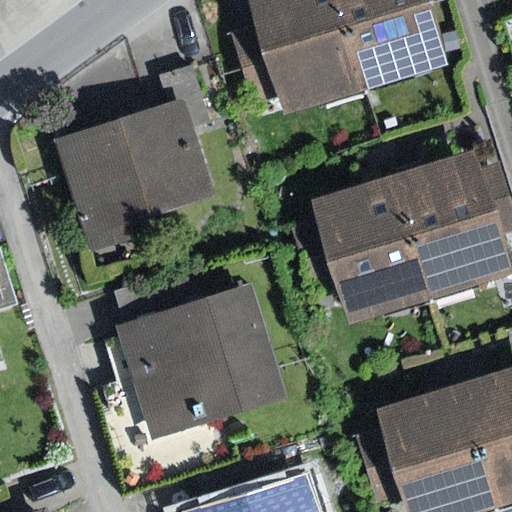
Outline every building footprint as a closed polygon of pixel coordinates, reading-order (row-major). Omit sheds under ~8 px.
[(367,92),(339,0),(253,0),(261,26),(236,33),(257,107),(282,100),(286,115),(367,92)] [(339,0),(367,92),(449,68),(430,5),(447,0),(339,0)] [(457,33),(445,36),(451,54),(462,51),(457,33)] [(170,74),(180,105),(190,135),(219,125),(199,65),(170,74)] [(180,105),(61,143),(93,243),(213,205),(190,135),(180,105)] [(482,150),(400,174),(436,301),(511,279),(511,250),(508,236),(511,234),(511,202),(501,162),(486,166),(482,150)] [(436,301),(400,174),(311,198),(318,223),(297,229),(316,294),(344,285),(356,325),(436,301)] [(1,250),(0,249),(0,313),(19,308),(1,250)] [(115,291),(125,327),(185,310),(174,274),(115,291)] [(125,327),(119,328),(155,445),(293,409),(259,290),(185,310),(125,327)] [(511,370),(460,386),(497,511),(498,511),(511,508),(511,370)] [(497,511),(460,386),(371,411),(379,436),(358,442),(376,507),(405,498),(408,511),(497,511)] [(324,511),(312,474),(194,511),(324,511)]
